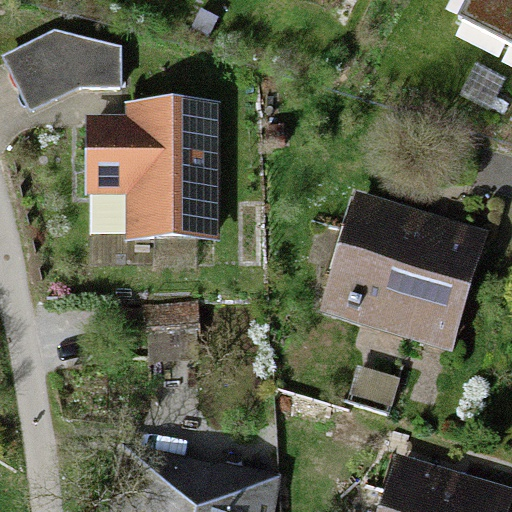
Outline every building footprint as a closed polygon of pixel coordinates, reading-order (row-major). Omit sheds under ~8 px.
[(511,0),(483,0),(477,13),(511,29),(511,0)] [(57,37),(8,65),(33,113),(76,93),(121,91),(123,51),(57,37)] [(209,239),(211,126),(124,124),(124,142),(91,142),(90,216),(136,216),(136,238),(209,239)] [(482,254),(362,216),(333,307),(453,345),(482,254)] [(129,511),(277,511),(280,498),(139,469),(129,511)] [(511,511),(402,479),(392,511),(511,511)]
